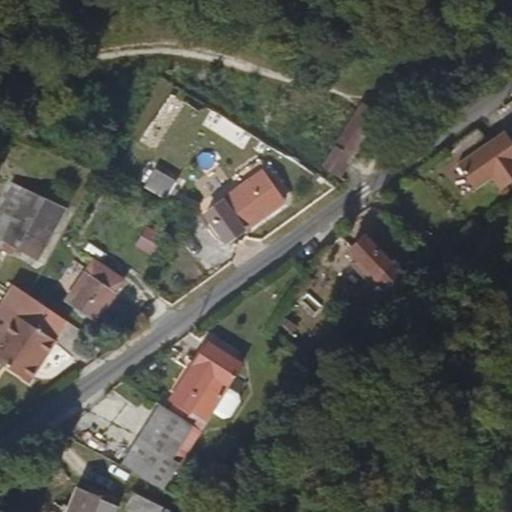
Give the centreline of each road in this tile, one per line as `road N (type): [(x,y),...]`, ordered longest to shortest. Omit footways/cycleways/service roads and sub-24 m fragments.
road 1 (residential): [(511,82),(0,451)]
road 2 (track): [(506,0),(460,66),(395,104),(203,57),(0,72)]
road 3 (track): [(148,61),(164,89),(348,196)]
road 4 (track): [(511,225),(452,256),(363,185)]
